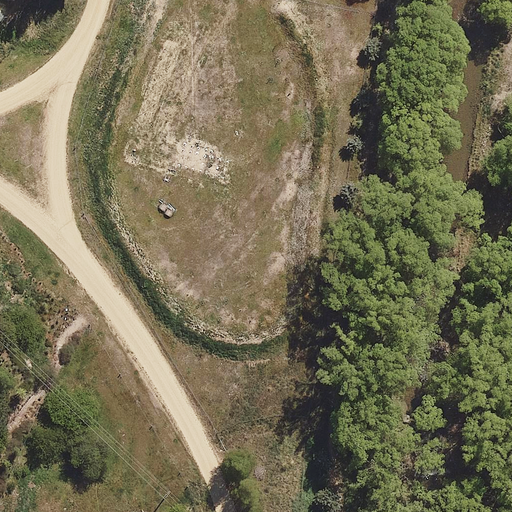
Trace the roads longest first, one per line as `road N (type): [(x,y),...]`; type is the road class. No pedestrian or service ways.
road 1 (residential): [(67,242),(105,286),(159,374),(224,511)]
road 2 (residential): [(67,242),(59,140),(83,50)]
